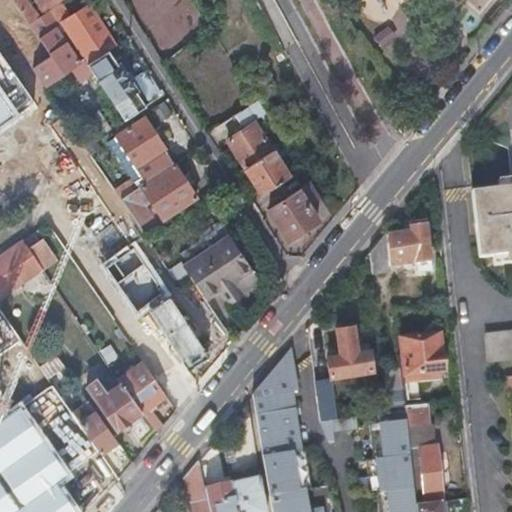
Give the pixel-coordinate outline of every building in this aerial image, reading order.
[(85,44),(79,48),(87,61),(115,43),(107,29),(93,7),(90,3),(68,17),(85,44)] [(45,87),(62,75),(38,38),(34,32),(28,23),(22,15),(4,27),(7,32),(16,44),(45,87)] [(59,23),(77,49),(79,48),(85,44),(68,17),(59,23)] [(72,88),(93,74),(87,63),(77,49),(59,23),(38,38),(62,75),(72,88)] [(145,106),(146,105),(136,91),(138,89),(119,62),(117,63),(107,50),(96,57),(87,63),(93,74),(103,87),(124,120),(134,113),(139,110),(145,106)] [(0,52),(0,119),(32,96),(0,52)] [(131,177),(137,186),(140,184),(173,162),(143,116),(107,141),(131,177)] [(227,140),(245,167),(276,146),(274,142),(269,145),(254,122),(243,129),(227,140)] [(276,146),(245,167),(262,194),(276,185),(289,176),(277,157),(289,149),(284,141),(276,146)] [(195,196),(173,162),(140,184),(161,217),(195,196)] [(131,177),(114,188),(120,197),(137,186),(131,177)] [(511,177),(510,178),(511,187),(470,192),(477,258),(504,255),(505,263),(511,262),(511,177)] [(307,203),(319,196),(310,181),(284,198),(269,208),(287,237),(316,219),(307,203)] [(409,231),(385,234),(388,257),(415,254),(416,263),(430,262),(426,218),(408,220),(409,231)] [(385,232),(369,252),(371,263),(388,261),(388,257),(385,234),(385,232)] [(180,259),(167,267),(177,281),(189,273),(191,277),(200,290),(203,294),(205,297),(206,299),(222,288),(229,299),(241,292),(240,290),(259,277),(253,267),(231,233),(183,263),(180,259)] [(0,296),(41,268),(22,240),(6,250),(10,255),(0,261),(0,296)] [(135,241),(102,264),(139,318),(146,312),(171,295),(135,241)] [(6,250),(0,254),(0,261),(10,255),(6,250)] [(81,325),(63,300),(54,307),(71,331),(81,325)] [(0,511),(81,511),(60,482),(100,454),(70,411),(52,386),(0,421),(0,361),(24,345),(0,310),(0,511)] [(329,381),(371,374),(368,353),(355,355),(351,329),(334,332),(338,358),(326,360),(329,381)] [(511,331),(483,335),(486,361),(511,358),(511,331)] [(405,375),(443,371),(439,332),(401,337),(405,375)] [(261,458),(270,511),(306,511),(297,451),(299,451),(290,392),(294,391),(288,350),(251,396),(261,458)] [(55,354),(39,365),(39,367),(46,376),(58,369),(61,374),(67,370),(55,354)] [(146,367),(142,361),(117,378),(141,411),(165,394),(160,388),(146,367)] [(116,429),(141,411),(117,378),(115,374),(99,385),(94,377),(84,384),(116,429)] [(327,378),(313,381),(319,424),(334,421),(327,378)] [(387,389),(389,410),(404,408),(403,405),(402,388),(387,389)] [(90,440),(100,454),(107,447),(116,440),(87,399),(70,411),(90,440)] [(403,405),(404,408),(405,418),(406,428),(428,425),(425,403),(403,405)] [(406,428),(405,418),(381,420),(389,511),(414,511),(414,503),(408,453),(406,428)] [(428,425),(406,428),(408,453),(417,452),(430,450),(428,425)] [(232,432),(218,435),(224,464),(238,461),(232,432)] [(110,452),(120,445),(116,440),(107,447),(110,452)] [(430,450),(417,452),(422,502),(438,501),(441,500),(435,450),(430,450)] [(208,511),(203,490),(196,461),(182,478),(188,501),(189,501),(191,511),(208,511)] [(229,484),(234,511),(263,511),(257,478),(229,484)] [(228,484),(203,490),(208,511),(234,511),(229,484),(228,484)] [(314,501),(315,511),(350,511),(349,496),(344,497),(343,492),(338,492),(339,498),(314,501)] [(422,502),(414,503),(414,511),(438,511),(438,501),(422,502)]
